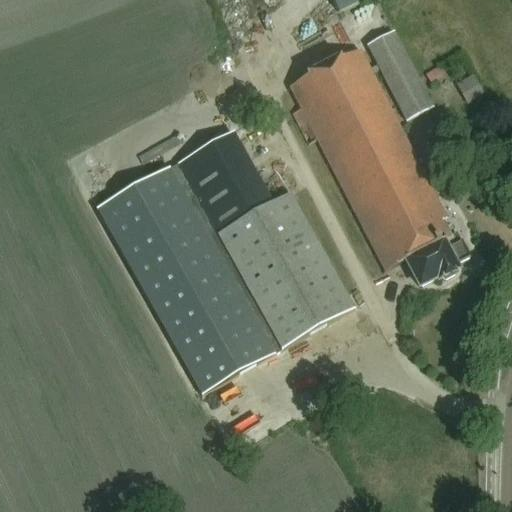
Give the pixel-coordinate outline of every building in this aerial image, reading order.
[(330,0),(338,14),(365,0),(330,0)] [(367,49),(405,126),(432,111),(394,36),(367,49)] [(456,269),(471,261),(462,245),(454,249),(442,226),(447,223),(360,55),(290,91),(301,113),(293,118),(308,148),(317,144),(385,276),(407,265),(421,291),(439,282),(440,284),(459,274),(456,269)] [(460,85),(471,101),(486,91),(476,75),(460,85)] [(217,238),(274,207),(235,136),(177,170),(217,238)] [(276,358),(271,348),(174,171),(97,213),(202,399),(276,358)] [(281,355),(355,314),(291,199),(270,210),(217,239),(281,355)]
